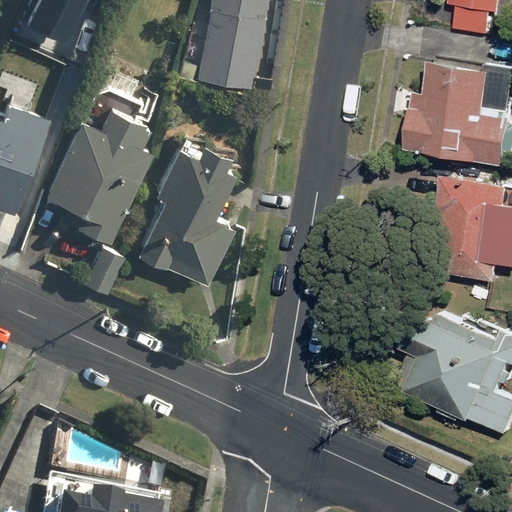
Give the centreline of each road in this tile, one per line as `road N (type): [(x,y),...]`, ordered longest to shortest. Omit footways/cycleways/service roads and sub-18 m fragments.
road 1 (residential): [(276,426),(348,0)]
road 2 (residential): [(276,426),(0,300)]
road 3 (residential): [(462,511),(276,426)]
